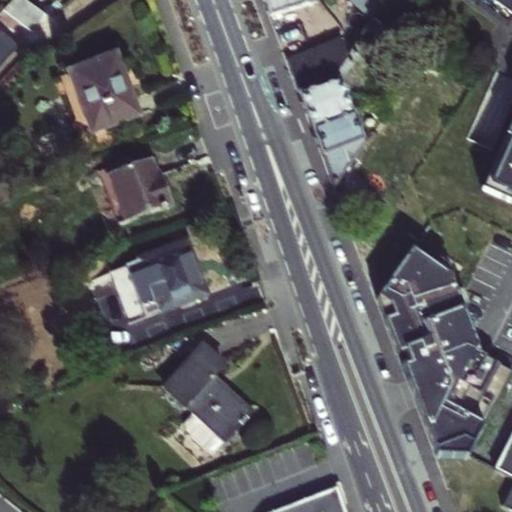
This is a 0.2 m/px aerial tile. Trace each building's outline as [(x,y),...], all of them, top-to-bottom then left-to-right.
[(263,0),(270,18),(288,12),(305,6),(305,7),(310,8),(315,0),(347,0),(372,19),(385,0),(384,0),(263,0)] [(511,20),(511,0),(468,0),(507,28),(511,20)] [(14,19),(41,38),(55,24),(28,4),(14,19)] [(305,111),(312,130),(352,115),(345,96),(373,55),(375,56),(390,32),(372,19),(348,58),(333,80),(331,81),(298,93),(305,111)] [(286,61),(298,93),(331,81),(333,80),(348,58),(349,55),(342,40),(286,61)] [(94,141),(139,124),(118,65),(72,82),(94,141)] [(416,104),(452,120),(464,93),(428,77),(416,104)] [(406,87),(395,100),(405,107),(415,93),(406,87)] [(365,145),(354,114),(352,115),(312,130),(334,187),(350,166),(365,145)] [(511,124),(482,192),(511,204),(511,124)] [(160,191),(154,175),(116,189),(132,233),(175,217),(164,189),(160,191)] [(152,321),(205,301),(187,252),(144,268),(154,297),(144,301),(152,321)] [(408,255),(376,299),(393,345),(406,377),(435,456),(464,456),(509,372),(475,359),(460,319),(458,310),(449,279),(408,255)] [(227,377),(207,358),(171,397),(198,423),(182,440),(214,469),(255,425),(216,389),(227,377)] [(511,511),(511,437),(495,471),(511,479),(511,489),(503,507),(511,511)] [(345,511),(341,499),(304,511),(345,511)]
